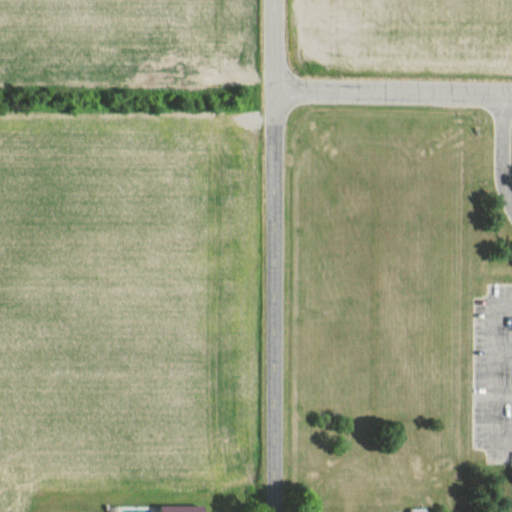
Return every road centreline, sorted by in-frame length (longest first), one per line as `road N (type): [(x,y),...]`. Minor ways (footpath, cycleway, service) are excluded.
road 1 (residential): [(274,511),(275,88)]
road 2 (residential): [(511,92),(275,88)]
